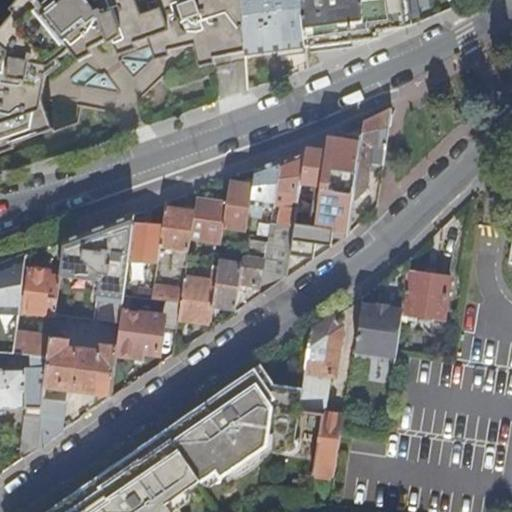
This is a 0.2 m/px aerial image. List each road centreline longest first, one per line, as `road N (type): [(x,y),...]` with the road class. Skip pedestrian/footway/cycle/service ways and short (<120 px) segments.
road 1 (secondary): [(0,511),(363,259),(511,122)]
road 2 (secondary): [(511,9),(276,116),(0,210)]
